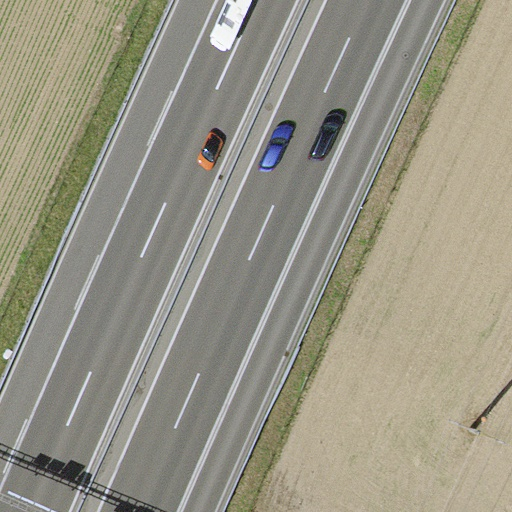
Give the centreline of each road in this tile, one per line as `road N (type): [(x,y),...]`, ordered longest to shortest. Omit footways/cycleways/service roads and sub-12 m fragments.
road 1 (motorway): [(210,511),(447,0)]
road 2 (motorway): [(140,511),(368,0)]
road 3 (motorway): [(258,0),(31,511)]
